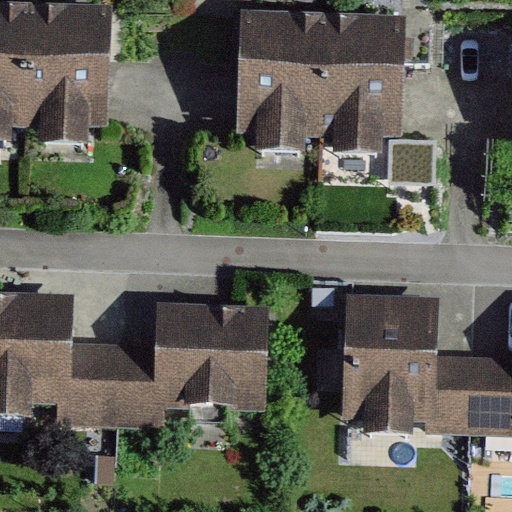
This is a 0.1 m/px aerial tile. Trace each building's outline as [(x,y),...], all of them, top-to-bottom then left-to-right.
[(0,128),(28,129),(30,24),(0,22),(0,128)] [(109,27),(30,24),(28,129),(106,132),(109,27)] [(320,138),(323,29),(242,27),(239,136),(320,138)] [(401,32),(323,29),(320,138),(398,141),(401,32)] [(65,312),(0,309),(0,422),(120,427),(122,360),(63,358),(65,312)] [(431,316),(354,314),(352,434),(511,437),(511,371),(430,370),(431,316)] [(162,362),(122,360),(120,427),(256,431),(260,319),(163,316),(162,362)]
